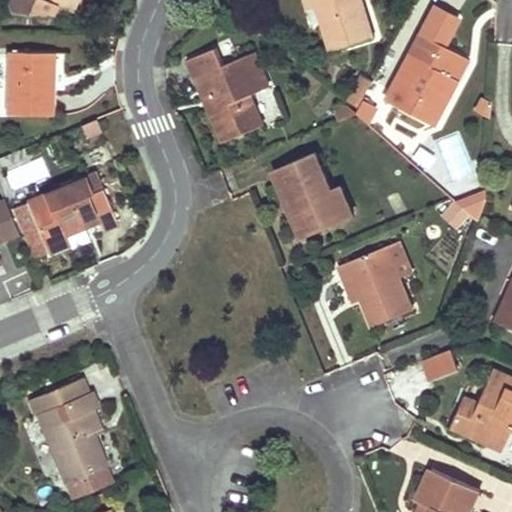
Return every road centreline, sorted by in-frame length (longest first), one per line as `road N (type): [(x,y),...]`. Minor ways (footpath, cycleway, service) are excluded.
road 1 (residential): [(105,291),(158,252),(173,216),(173,179),(138,70),(160,0)]
road 2 (residential): [(336,511),(336,469),(302,427),(255,420),(219,438)]
road 3 (residential): [(105,291),(160,421)]
